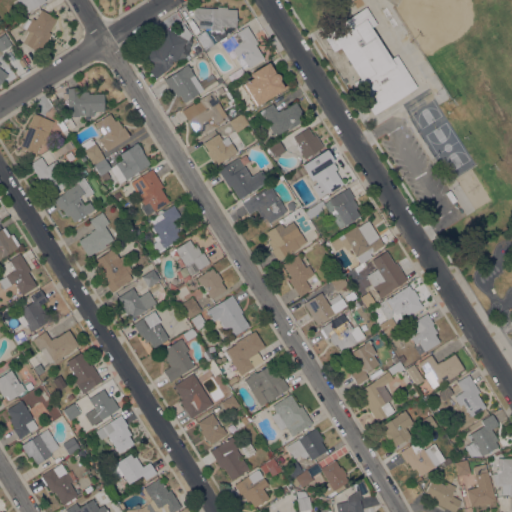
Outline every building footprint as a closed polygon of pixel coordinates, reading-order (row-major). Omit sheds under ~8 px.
[(45,0),(25,13),(17,0),(45,0)] [(216,8),(216,6),(226,7),(226,9),(236,9),(235,27),(221,26),(221,30),(211,29),(211,21),(192,20),(193,7),(216,8)] [(322,34),(366,7),(376,24),(370,27),(390,59),(396,55),(416,87),(373,114),(353,82),(359,79),(339,47),(333,51),(322,34)] [(41,9),(56,18),(48,32),(51,33),(39,53),(22,42),(28,31),(21,27),(26,18),(30,21),(31,18),(35,20),(41,9)] [(182,60),(177,58),(176,59),(173,61),(172,61),(166,70),(159,66),(158,68),(153,65),(154,63),(146,59),(152,47),(155,48),(166,28),(177,35),(183,24),(191,34),(191,43),(182,60)] [(246,25),(257,43),(255,44),(263,58),(248,68),(247,65),(242,68),(235,58),(237,57),(232,49),(226,53),(220,43),(235,34),(234,33),(246,25)] [(212,36),(218,32),(222,37),(204,49),(195,36),(207,29),(212,36)] [(0,36),(4,34),(11,44),(0,51),(0,36)] [(193,58),(196,63),(190,66),(188,61),(193,58)] [(275,73),(276,73),(277,73),(278,74),(280,77),(280,78),(279,80),(284,87),(255,106),(241,84),(252,77),(250,74),(268,62),(274,72),(275,73)] [(182,68),(182,67),(186,64),(203,90),(183,102),(179,95),(176,97),(171,88),(169,89),(163,80),(182,68)] [(159,77),(151,82),(148,78),(156,73),(159,77)] [(89,117),(86,117),(86,116),(79,116),(79,117),(73,117),(73,116),(67,116),(67,88),(79,88),(79,91),(88,91),(88,94),(103,93),(103,111),(93,111),(93,116),(89,116),(89,117)] [(211,91),(226,115),(221,118),(222,119),(214,124),(215,126),(214,126),(215,127),(212,129),(211,128),(203,133),(203,132),(196,136),(181,110),(193,102),(199,111),(204,108),(198,99),(211,91)] [(277,112),(282,109),(283,110),(295,102),(305,118),(288,130),(287,128),(275,136),(259,112),(272,103),(277,112)] [(98,139),(102,136),(94,123),(109,113),(114,121),(117,120),(122,128),(123,127),(129,136),(106,151),(98,139)] [(19,147),(23,138),(21,138),(25,128),(27,129),(33,114),(53,122),(45,142),(42,141),(41,144),(40,143),(38,149),(37,152),(36,154),(31,152),(31,153),(28,152),(28,151),(26,150),(25,151),(22,150),(23,149),(19,147)] [(240,114),(247,124),(235,132),(228,122),(240,114)] [(291,137),(307,127),(312,136),(315,134),(323,147),(304,159),(291,137)] [(216,165),(213,159),(211,160),(206,152),(207,151),(202,143),(217,133),(221,140),(226,136),(236,152),(216,165)] [(93,166),(84,150),(81,152),(78,145),(91,137),(94,143),(95,143),(99,150),(100,149),(101,151),(100,151),(104,158),(93,166)] [(267,147),(278,140),(285,150),(274,157),(267,147)] [(109,167),(122,159),(122,158),(121,159),(119,157),(120,156),(119,154),(123,152),(122,150),(124,149),(125,150),(133,145),(136,142),(150,164),(137,172),(138,173),(134,175),(134,174),(133,174),(133,175),(130,177),(131,178),(127,180),(126,179),(125,180),(125,179),(118,184),(110,169),(106,171),(110,177),(104,181),(100,175),(99,176),(93,166),(104,158),(109,167)] [(240,146),(243,151),(238,154),(235,149),(240,146)] [(342,184),(341,184),(342,187),(337,190),(336,188),(328,193),(327,192),(318,197),(312,186),(317,183),(314,179),(312,180),(309,176),(308,177),(301,165),(326,149),(333,161),(332,162),(337,169),(334,170),(342,184)] [(261,170),(267,181),(238,199),(230,186),(228,187),(217,170),(243,153),(254,171),(250,174),(251,176),(261,170)] [(53,162),(56,160),(61,168),(58,170),(66,184),(48,195),(29,164),(41,156),(47,165),(52,162),(53,162)] [(148,201),(143,204),(129,183),(151,169),(162,187),(160,188),(168,202),(154,211),(148,201)] [(83,177),(93,192),(85,197),(83,194),(79,197),(84,205),(89,202),(94,210),(88,214),(87,213),(85,215),(85,216),(83,218),(82,217),(80,218),(80,219),(77,221),(77,220),(73,222),(69,215),(66,217),(61,208),(60,209),(59,208),(58,208),(52,200),(76,184),(75,182),(83,177)] [(276,196),(286,211),(283,213),(284,214),(268,224),(267,222),(265,224),(256,210),(248,214),(241,203),(263,189),(264,190),(270,186),(276,196)] [(324,204),(328,200),(328,199),(347,187),(353,197),(352,198),(357,207),(354,208),(359,216),(344,225),(338,229),(324,204)] [(115,199),(113,194),(118,191),(121,196),(115,199)] [(292,200),(292,201),(295,199),(299,205),(297,207),(295,205),(294,206),(294,208),(293,210),(287,210),(286,204),(292,200)] [(324,204),(320,207),(322,210),(309,218),(304,211),(321,201),(324,204)] [(158,240),(159,240),(150,226),(164,217),(161,212),(173,205),(179,216),(172,221),(178,231),(176,233),(179,238),(164,248),(164,247),(163,248),(158,240)] [(94,229),(88,220),(102,212),(108,223),(104,226),(113,240),(104,245),(105,246),(94,254),(93,253),(87,257),(77,241),(89,233),(90,231),(94,229)] [(350,248),(346,250),(343,245),(334,251),(329,242),(356,225),(357,227),(368,220),(383,245),(369,254),(371,256),(360,263),(355,256),(350,248)] [(292,222),(299,233),(300,232),(306,242),(298,246),(299,248),(288,254),(288,253),(277,260),(271,250),(272,249),(267,241),(270,239),(265,232),(280,222),(283,227),(292,222)] [(0,259),(0,229),(4,227),(9,235),(12,234),(21,248),(15,252),(14,250),(0,258),(1,259),(0,259)] [(209,263),(198,269),(198,270),(190,275),(184,265),(174,248),(189,239),(193,246),(196,245),(201,253),(203,252),(209,263)] [(98,273),(100,271),(93,260),(108,251),(107,251),(112,248),(119,257),(122,256),(132,273),(129,275),(132,279),(121,286),(120,286),(110,292),(98,273)] [(406,280),(391,289),(391,290),(379,298),(372,286),(372,287),(365,276),(376,269),(371,260),(385,250),(393,264),(396,262),(406,280)] [(19,253),(30,270),(27,272),(36,286),(21,295),(13,282),(3,289),(0,283),(0,278),(8,274),(7,273),(14,269),(8,260),(19,253)] [(305,267),(308,265),(313,274),(310,275),(310,276),(304,280),(310,289),(299,296),(288,279),(290,277),(282,264),(297,255),(305,267)] [(155,267),(161,278),(159,279),(159,280),(148,287),(141,276),(155,267)] [(201,284),(200,285),(195,278),(197,277),(211,267),(215,273),(216,272),(222,280),(220,281),(225,289),(210,299),(201,284)] [(336,291),(330,281),(341,274),(347,284),(336,291)] [(397,328),(385,335),(378,325),(386,319),(377,304),(385,299),(385,300),(408,285),(411,290),(412,289),(418,298),(417,299),(422,306),(407,316),(405,313),(401,315),(399,312),(395,315),(391,309),(391,310),(391,314),(391,315),(391,317),(397,328)] [(148,290),(155,303),(131,318),(128,313),(126,314),(121,306),(123,305),(117,297),(132,287),(138,297),(148,290)] [(39,305),(49,321),(30,332),(26,325),(22,327),(16,317),(21,314),(18,310),(32,302),(29,296),(41,289),(47,300),(39,305)] [(341,298),(352,291),(357,298),(316,324),(303,303),(320,292),(329,305),(331,305),(328,300),(339,293),(341,298)] [(206,310),(214,305),(231,295),(241,312),(240,313),(248,326),(229,337),(217,318),(212,321),(206,310)] [(189,318),(183,309),(185,307),(182,303),(191,297),(193,300),(194,300),(201,310),(189,318)] [(168,338),(152,348),(148,340),(145,342),(140,334),(139,335),(132,324),(153,311),(160,321),(158,322),(168,338)] [(190,319),(199,313),(205,324),(196,330),(190,319)] [(342,313),(352,328),(357,325),(364,336),(341,352),(336,344),(333,345),(328,337),(327,338),(320,328),(342,313)] [(424,352),(418,342),(414,344),(408,335),(407,335),(402,328),(426,313),(433,323),(431,324),(436,332),(434,334),(439,342),(424,352)] [(186,341),(182,334),(191,328),(196,335),(186,341)] [(39,350),(32,339),(44,331),(50,340),(54,337),(56,337),(68,329),(78,345),(72,349),(72,350),(53,362),(52,360),(48,363),(39,350)] [(224,351),(237,342),(236,341),(247,333),(248,334),(254,331),(264,346),(256,351),(262,361),(240,375),(224,351)] [(193,366),(169,381),(162,371),(169,366),(164,357),(166,355),(163,349),(180,338),(188,350),(184,352),(190,361),(191,360),(193,362),(191,363),(193,366)] [(378,364),(364,373),(367,378),(357,385),(350,373),(356,369),(350,358),(353,357),(350,352),(364,343),(368,340),(375,353),(373,355),(378,364)] [(203,355),(203,351),(207,349),(212,359),(207,362),(203,355)] [(101,381),(90,387),(90,388),(81,394),(71,376),(74,374),(65,361),(80,352),(88,365),(90,363),(101,381)] [(464,369),(457,373),(458,373),(454,376),(455,378),(449,382),(447,380),(447,381),(446,379),(432,388),(423,374),(424,374),(417,363),(430,354),(436,363),(440,360),(442,361),(454,353),(464,369)] [(401,363),(397,357),(402,354),(405,360),(401,363)] [(212,359),(220,372),(214,376),(209,368),(205,370),(202,365),(207,362),(212,359)] [(405,368),(413,364),(423,379),(415,384),(405,368)] [(266,402),(260,392),(263,390),(259,385),(250,391),(243,380),(253,374),(254,374),(268,365),(272,372),(275,371),(280,379),(282,378),(288,388),(266,402)] [(0,376),(10,370),(19,383),(20,382),(25,390),(22,391),(22,393),(19,395),(18,394),(8,400),(8,399),(7,400),(5,396),(3,397),(0,392),(0,376)] [(387,371),(392,379),(383,385),(391,398),(387,401),(393,411),(386,415),(376,421),(365,404),(367,403),(359,390),(373,381),(373,380),(383,374),(387,371)] [(212,404),(190,418),(179,401),(181,399),(173,385),(192,373),(212,404)] [(479,392),(476,394),(485,407),(470,416),(462,404),(459,406),(453,397),(457,395),(456,395),(462,391),(456,382),(468,374),(479,392)] [(234,376),(237,380),(229,385),(226,381),(234,376)] [(88,398),(103,389),(108,398),(111,396),(118,408),(91,426),(83,414),(94,407),(88,398)] [(66,397),(71,393),(74,397),(69,401),(66,397)] [(312,423),(291,437),(285,427),(279,430),(270,416),(275,412),(271,406),(290,394),(298,407),(301,405),(312,423)] [(239,406),(227,413),(220,403),(232,395),(239,406)] [(21,400),(24,406),(27,404),(30,409),(27,411),(32,417),(31,418),(37,427),(18,439),(11,428),(13,427),(8,419),(10,418),(6,410),(21,400)] [(73,403),(79,413),(73,417),(74,419),(70,422),(62,410),(73,403)] [(392,447),(379,427),(396,415),(404,410),(412,422),(404,427),(410,436),(392,447)] [(196,423),(211,413),(220,427),(221,427),(226,434),(225,434),(225,435),(210,445),(207,439),(205,440),(199,431),(201,430),(196,423)] [(463,447),(472,442),(471,441),(470,441),(467,436),(483,425),(480,421),(491,414),(498,425),(490,429),(497,440),(494,441),(497,446),(481,456),(480,455),(470,457),(463,447)] [(95,431),(120,415),(127,425),(125,426),(130,434),(128,436),(133,443),(118,453),(107,435),(100,439),(95,431)] [(436,425),(425,432),(418,421),(429,415),(436,425)] [(326,450),(310,460),(307,455),(301,459),(299,456),(294,459),(286,446),(315,428),(323,440),(320,442),(326,450)] [(46,429),(58,447),(49,453),(50,455),(36,464),(30,455),(28,457),(20,445),(46,429)] [(209,451),(219,445),(218,444),(231,436),(238,447),(236,449),(248,469),(245,471),(244,470),(230,479),(222,467),(220,468),(209,451)] [(72,437),(79,447),(68,454),(61,443),(72,437)] [(419,476),(411,463),(408,465),(407,462),(405,463),(398,452),(419,439),(424,447),(422,449),(423,450),(434,467),(419,476)] [(255,451),(246,457),(239,445),(248,440),(255,451)] [(142,467),(149,462),(156,473),(145,480),(142,475),(128,484),(122,475),(114,480),(112,476),(107,467),(114,463),(130,453),(132,458),(135,456),(142,467)] [(271,476),(265,479),(263,477),(263,473),(259,466),(273,458),(277,465),(276,465),(279,471),(271,476)] [(511,496),(508,496),(508,494),(501,494),(501,486),(494,486),(490,474),(497,473),(500,473),(500,470),(495,470),(495,468),(496,468),(496,458),(511,458),(511,496)] [(339,467),(340,466),(346,475),(344,476),(347,481),(343,484),(345,487),(328,497),(327,495),(324,496),(319,488),(329,483),(320,468),(334,459),(339,467)] [(457,476),(453,462),(466,459),(469,473),(457,476)] [(292,478),(285,467),(294,461),(301,471),(292,478)] [(51,493),(40,475),(52,468),(52,469),(60,463),(61,464),(62,463),(67,472),(72,481),(69,483),(77,495),(62,505),(60,502),(59,502),(58,500),(59,499),(56,495),(55,496),(53,492),(54,492),(54,491),(51,493)] [(301,487),(295,477),(316,463),(321,470),(310,477),(312,479),(301,487)] [(465,490),(476,486),(473,475),(474,474),(472,467),(484,463),(486,471),(487,471),(495,500),(488,502),(489,503),(480,506),(479,504),(470,507),(465,490)] [(247,476),(257,469),(262,477),(257,480),(258,481),(263,478),(267,485),(262,488),(268,498),(265,500),(265,501),(262,503),(262,502),(260,503),(260,504),(257,506),(257,505),(254,507),(249,500),(246,502),(241,493),(239,494),(233,485),(245,477),(248,482),(250,481),(247,476)] [(154,511),(146,499),(149,497),(143,488),(158,478),(167,491),(169,490),(181,507),(173,511),(154,511)] [(452,511),(435,503),(437,501),(423,494),(431,479),(444,485),(445,482),(455,487),(452,491),(454,492),(452,496),(460,500),(454,511),(452,511)] [(86,493),(83,489),(90,485),(92,489),(86,493)] [(336,511),(334,504),(341,502),(337,493),(344,491),(346,497),(359,489),(361,499),(359,499),(361,511),(336,511)] [(277,498),(274,495),(281,490),(283,494),(277,498)] [(309,501),(310,501),(311,506),(310,506),(310,509),(310,511),(299,511),(298,511),(295,499),(296,499),(295,491),(298,491),(305,493),(306,496),(308,496),(309,501)] [(65,511),(64,509),(75,503),(78,507),(92,499),(98,508),(103,505),(107,511),(65,511)] [(122,511),(114,511),(109,504),(115,500),(122,511)]
